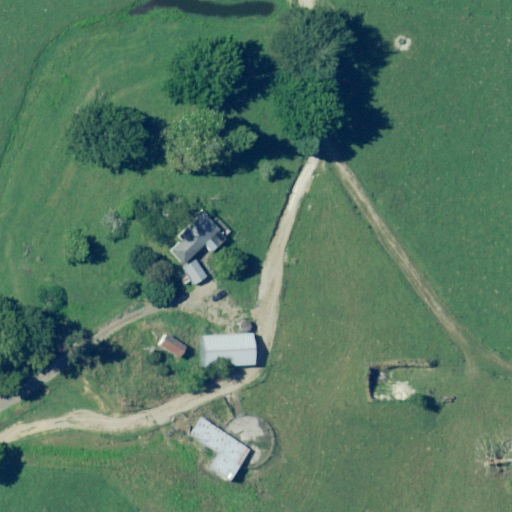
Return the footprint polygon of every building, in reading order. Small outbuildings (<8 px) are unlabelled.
[(174,240),(162,251),(176,265),(197,244),(205,253),(227,232),(197,201),(166,232),(174,240)] [(202,276),(189,260),(177,269),(181,274),(175,278),(179,284),(184,280),(189,286),(202,276)] [(179,347),(159,333),(151,345),(171,359),(179,347)] [(248,365),(246,334),(199,337),(200,368),(248,365)] [(243,450),(195,417),(183,434),(211,454),(202,467),(222,481),(243,450)]
